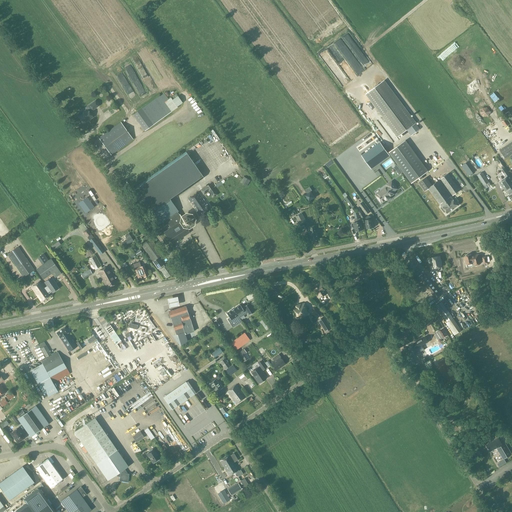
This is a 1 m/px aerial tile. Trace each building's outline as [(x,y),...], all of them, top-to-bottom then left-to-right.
[(339,69),(333,73),(341,85),(347,81),(339,69)] [(416,123),(385,80),(366,95),(398,137),(407,130),(411,136),(420,129),(416,123)] [(357,96),(364,92),(362,87),(354,90),(357,96)] [(145,131),(178,107),(177,107),(183,103),(176,94),(169,99),(165,93),(160,97),(159,96),(133,114),(145,131)] [(93,111),(100,106),(96,101),(89,105),(93,111)] [(485,118),(491,112),(486,108),(484,110),(482,108),(479,112),(485,118)] [(89,120),(93,117),(88,110),(84,113),(79,117),(83,124),(89,120)] [(111,155),(133,139),(121,122),(99,138),(111,155)] [(389,153),(411,183),(428,171),(405,140),(389,153)] [(511,141),(499,150),(505,159),(511,154),(511,141)] [(390,155),(380,143),(362,156),(371,169),(390,155)] [(196,144),(187,149),(189,152),(198,147),(196,144)] [(172,244),(188,233),(186,229),(188,228),(189,228),(194,225),(195,219),(192,214),(186,213),(182,216),(170,199),(203,176),(187,153),(133,191),(150,215),(157,225),(161,223),(166,230),(164,232),(169,240),(170,240),(172,244)] [(480,171),(486,169),(484,161),(478,164),(480,171)] [(363,163),(358,166),(362,174),(367,171),(363,163)] [(506,177),(499,182),(511,200),(511,177),(505,167),(501,170),(506,177)] [(484,186),(489,182),(483,172),(477,176),(484,186)] [(460,191),(448,174),(441,179),(453,196),(460,191)] [(243,177),(240,183),(245,186),(248,180),(243,177)] [(440,204),(443,207),(447,213),(458,206),(451,196),(439,180),(432,185),(426,177),(419,183),(425,191),(428,188),(440,205),(440,204)] [(381,193),(377,196),(382,202),(386,199),(386,200),(387,200),(387,199),(386,199),(389,198),(389,197),(393,194),(392,192),(397,189),(392,182),(389,184),(389,186),(381,192),(381,193)] [(215,191),(210,183),(200,190),(203,195),(209,191),(213,198),(218,194),(216,192),(215,191)] [(188,199),(197,211),(201,217),(211,211),(207,205),(207,204),(199,192),(188,199)] [(311,192),(305,196),(309,201),(315,198),(311,192)] [(87,197),(79,202),(86,212),(94,207),(87,197)] [(366,215),(370,212),(363,202),(359,205),(366,215)] [(356,231),(363,230),(360,218),(359,218),(357,211),(354,212),(356,210),(354,207),(351,209),(353,212),(355,219),(354,219),(355,222),(354,223),(355,227),(356,231)] [(300,225),(306,221),(302,213),(296,217),(300,225)] [(365,218),(365,220),(366,224),(367,229),(374,227),(372,219),(371,217),(369,216),(366,217),(365,218)] [(79,226),(87,238),(91,234),(83,223),(79,226)] [(309,234),(310,234),(312,241),(319,239),(317,232),(318,232),(317,225),(308,227),(309,234)] [(454,232),(455,237),(475,234),(474,228),(454,232)] [(126,235),(125,236),(126,237),(127,240),(125,241),(122,243),(123,244),(124,246),(129,244),(133,241),(131,238),(129,234),(126,235)] [(147,236),(149,239),(141,245),(153,261),(163,254),(151,238),(152,237),(149,234),(147,236)] [(93,237),(89,240),(100,255),(104,252),(93,237)] [(182,254),(189,250),(187,245),(180,249),(182,254)] [(34,270),(18,247),(8,254),(23,277),(34,270)] [(43,253),(37,257),(42,264),(48,260),(43,253)] [(69,270),(79,263),(72,254),(69,257),(71,260),(65,264),(69,270)] [(481,264),(480,260),(479,255),(472,256),(471,255),(465,256),(467,265),(473,263),(474,266),(481,264)] [(101,267),(95,256),(89,259),(95,270),(101,267)] [(431,258),(428,259),(429,264),(432,263),(433,269),(442,267),(441,263),(442,263),(441,260),(440,260),(439,256),(431,258)] [(160,271),(161,270),(166,277),(173,273),(167,264),(165,266),(163,265),(164,265),(159,258),(153,262),(158,269),(160,271)] [(62,273),(59,269),(51,259),(36,269),(43,279),(52,274),(55,278),(62,273)] [(139,262),(133,264),(138,278),(143,276),(144,277),(148,276),(144,265),(141,267),(139,262)] [(108,283),(111,287),(117,283),(108,266),(102,269),(108,279),(108,278),(110,282),(108,283)] [(108,279),(102,269),(98,271),(107,289),(111,287),(108,283),(110,282),(108,278),(108,279)] [(84,279),(93,274),(90,270),(81,275),(84,279)] [(425,274),(419,279),(435,298),(441,293),(425,274)] [(50,295),(49,293),(52,291),(53,292),(59,288),(54,282),(55,282),(51,277),(45,282),(48,286),(45,288),(40,281),(31,287),(41,302),(50,295)] [(378,280),(375,281),(375,280),(366,282),(367,286),(364,286),(366,294),(377,292),(377,293),(380,292),(378,280)] [(322,284),(313,290),(317,296),(317,295),(319,298),(327,293),(330,298),(333,297),(336,295),(333,291),(330,293),(329,291),(328,289),(326,290),(322,284)] [(177,295),(167,297),(169,306),(179,304),(177,295)] [(379,312),(373,302),(365,306),(371,316),(372,315),(376,322),(379,320),(376,314),(379,312)] [(461,331),(442,302),(436,306),(447,323),(446,324),(454,336),(461,331)] [(235,308),(233,309),(239,318),(248,312),(250,315),(254,312),(248,304),(244,307),(245,307),(242,309),(240,305),(235,308)] [(304,304),(298,306),(298,309),(293,311),(295,318),(307,314),(304,304)] [(179,309),(169,312),(171,318),(175,330),(176,335),(178,335),(184,333),(185,335),(194,332),(190,319),(189,318),(191,318),(190,314),(188,315),(186,308),(186,307),(179,309)] [(239,318),(233,309),(232,310),(227,313),(230,318),(228,319),(230,324),(234,321),(237,326),(242,322),(239,318)] [(325,324),(322,326),(326,332),(332,329),(324,317),(322,318),(325,324)] [(121,341),(110,325),(105,329),(119,348),(121,346),(119,343),(121,341)] [(98,342),(102,340),(101,338),(103,337),(102,334),(100,336),(95,326),(91,328),(98,342)] [(77,347),(75,343),(68,333),(65,327),(57,333),(60,338),(69,352),(77,347)] [(439,331),(437,332),(441,339),(447,335),(443,329),(439,331)] [(184,333),(178,335),(181,346),(188,342),(186,335),(185,335),(184,333)] [(244,333),(230,344),(236,351),(250,340),(244,333)] [(414,345),(410,347),(413,352),(413,353),(414,353),(415,355),(416,355),(421,352),(419,349),(418,348),(422,346),(428,342),(425,337),(413,344),(414,345)] [(46,346),(41,349),(46,357),(51,355),(46,346)] [(219,348),(214,352),(217,356),(222,352),(219,348)] [(294,354),(289,348),(284,351),(289,358),(294,354)] [(239,353),(244,361),(248,359),(245,354),(246,353),(244,349),(239,353)] [(70,374),(58,352),(41,361),(43,364),(31,371),(39,386),(42,385),(49,397),(58,392),(53,383),(70,374)] [(102,352),(90,358),(92,361),(104,355),(102,352)] [(272,359),(274,362),(271,364),(275,371),(285,364),(279,355),(272,359)] [(226,369),(230,366),(225,359),(220,362),(226,369)] [(256,369),(251,372),(255,378),(259,384),(260,383),(260,384),(262,383),(263,382),(263,381),(264,380),(266,378),(264,375),(261,371),(263,370),(265,369),(266,368),(264,364),(261,361),(260,362),(258,363),(259,364),(260,366),(256,369)] [(233,365),(228,369),(232,374),(237,371),(233,365)] [(100,377),(116,371),(114,367),(99,373),(100,377)] [(12,376),(17,372),(15,368),(10,371),(10,372),(7,374),(9,376),(11,374),(12,376)] [(216,392),(223,388),(220,384),(220,385),(216,379),(209,384),(216,392)] [(186,382),(163,398),(172,410),(194,394),(186,382)] [(236,404),(246,397),(236,385),(227,392),(236,404)] [(26,397),(32,393),(27,386),(22,390),(26,397)] [(159,403),(147,387),(133,397),(144,414),(159,403)] [(12,392),(6,396),(8,400),(15,396),(12,392)] [(463,401),(457,405),(465,418),(471,415),(469,411),(474,409),(482,404),(476,393),(468,398),(470,401),(465,404),(463,401)] [(38,404),(20,417),(33,435),(51,422),(38,404)] [(11,417),(17,424),(20,422),(15,415),(11,417)] [(125,471),(124,469),(128,466),(95,418),(74,432),(108,480),(116,475),(117,476),(120,477),(119,481),(128,482),(129,474),(125,473),(125,471)] [(25,438),(18,428),(11,433),(15,438),(14,439),(16,441),(17,441),(18,443),(25,438)] [(154,437),(147,428),(144,430),(151,439),(154,437)] [(144,437),(140,432),(133,437),(137,443),(144,437)] [(499,438),(486,445),(490,452),(497,448),(503,459),(511,454),(505,443),(502,445),(502,444),(501,442),(499,438)] [(153,463),(160,458),(153,449),(146,454),(148,457),(149,457),(153,463)] [(228,467),(234,463),(230,455),(220,461),(224,468),(227,466),(228,467)] [(51,488),(63,479),(48,459),(36,468),(51,488)] [(227,466),(224,468),(229,476),(235,472),(236,473),(239,471),(234,463),(228,467),(227,466)] [(23,466),(0,482),(0,487),(10,500),(34,483),(36,484),(40,481),(28,465),(23,468),(23,466)] [(245,479),(241,481),(246,490),(250,487),(245,479)] [(231,495),(241,489),(238,484),(228,490),(231,495)] [(83,498),(87,495),(81,487),(77,490),(77,489),(60,501),(68,511),(88,511),(91,510),(83,498)] [(54,511),(39,490),(25,500),(27,504),(16,511),(54,511)] [(224,490),(218,494),(224,504),(230,500),(224,490)]
